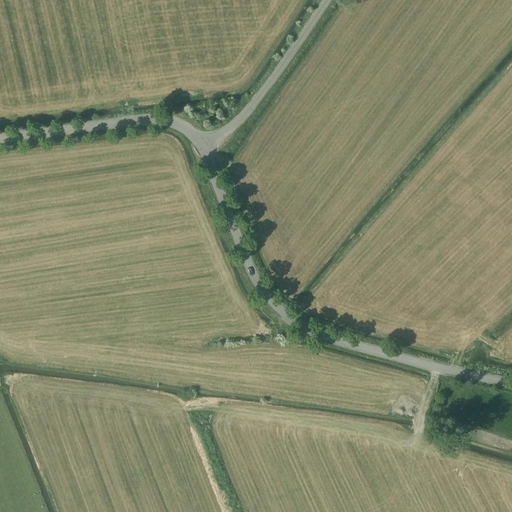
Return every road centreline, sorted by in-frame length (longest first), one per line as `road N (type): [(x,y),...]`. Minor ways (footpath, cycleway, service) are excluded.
road 1 (tertiary): [(511,383),(327,336),(285,313),(252,271),(201,147)]
road 2 (tertiary): [(201,147),(179,124),(155,118),(0,138)]
road 3 (unclassified): [(201,147),(248,109),(327,0)]
